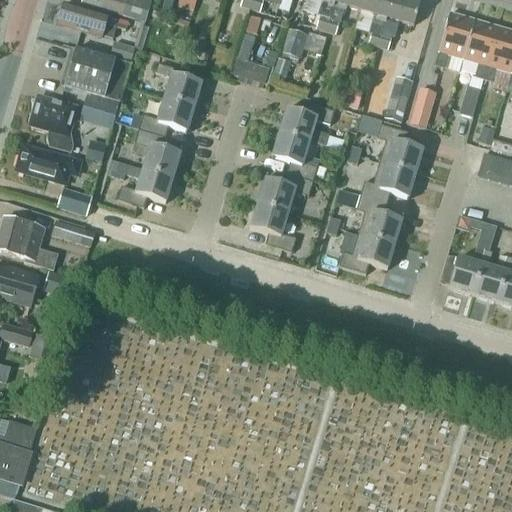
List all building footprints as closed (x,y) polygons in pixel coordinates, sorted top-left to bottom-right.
[(141,0),(81,0),(80,6),(142,23),(145,24),(150,2),(142,0),(141,0)] [(242,0),(240,9),(249,12),(252,0),(242,0)] [(259,0),(252,0),(249,12),(259,14),(263,2),(263,1),(259,0)] [(306,0),(302,13),(317,18),(319,18),(329,21),(335,0),(306,0)] [(335,0),(329,21),(339,23),(339,24),(340,24),(344,9),(360,13),(363,0),(335,0)] [(363,0),(360,13),(354,32),(370,36),(371,33),(381,36),(391,0),(363,0)] [(392,0),(391,0),(381,36),(391,39),(391,40),(393,40),(398,25),(412,29),(418,8),(392,0)] [(58,23),(64,25),(63,29),(99,39),(100,37),(110,40),(115,21),(63,6),(58,23)] [(436,56),(432,70),(441,72),(445,58),(461,63),(473,23),(448,16),(436,56)] [(319,18),(315,31),(325,34),(329,21),(319,18)] [(329,21),(325,34),(335,37),(339,24),(339,23),(329,21)] [(473,23),(461,63),(477,67),(473,81),(482,84),(497,30),(473,23)] [(511,34),(497,30),(482,84),(490,86),(494,72),(510,77),(511,68),(511,34)] [(279,55),(299,61),(307,38),(287,31),(279,55)] [(370,36),(367,46),(377,49),(381,36),(371,33),(370,36)] [(188,56),(201,61),(208,41),(195,36),(188,56)] [(381,36),(377,49),(387,52),(391,40),(391,39),(381,36)] [(110,58),(130,63),(133,51),(114,46),(110,58)] [(75,52),(64,89),(86,95),(84,100),(83,103),(81,112),(84,113),(113,121),(118,103),(120,104),(130,68),(75,52)] [(235,61),(231,77),(262,86),(267,70),(235,61)] [(157,67),(155,76),(169,80),(163,101),(193,110),(200,87),(201,86),(171,77),(172,71),(157,67)] [(467,86),(458,116),(469,119),(478,89),(467,86)] [(424,131),(434,94),(419,90),(408,126),(424,131)] [(340,94),(337,106),(357,111),(360,99),(340,94)] [(142,118),(138,132),(164,140),(168,129),(186,134),(193,110),(163,101),(156,122),(142,118)] [(31,115),(29,123),(30,123),(32,128),(32,129),(49,133),(47,139),(48,143),(49,148),(48,149),(70,155),(70,154),(71,149),(69,139),(67,139),(72,123),(80,125),(81,123),(84,113),(81,112),(50,104),(49,107),(39,104),(37,113),(32,115),(31,115)] [(285,113),(278,136),(308,145),(323,149),(325,140),(311,136),(312,133),(315,124),(329,128),(333,114),(307,106),(303,117),(285,111),(285,112),(285,113)] [(367,117),(362,131),(373,134),(378,121),(367,117)] [(381,166),(415,177),(422,152),(403,146),(407,135),(380,128),(376,142),(387,145),(381,166)] [(488,148),(493,133),(481,130),(477,145),(488,148)] [(133,147),(131,153),(146,157),(141,172),(172,181),(179,157),(161,151),(164,140),(138,132),(133,147)] [(278,136),(270,160),(288,166),(285,177),(312,185),(314,178),(322,180),(324,173),(316,170),(318,163),(304,159),(308,145),(278,136)] [(93,143),(92,159),(109,160),(110,144),(93,143)] [(23,149),(16,174),(46,182),(47,179),(64,184),(66,178),(77,181),(82,166),(23,149)] [(483,156),(476,179),(487,182),(494,159),(483,156)] [(494,159),(487,182),(498,185),(505,162),(494,159)] [(505,162),(498,185),(509,189),(511,179),(511,164),(510,164),(505,162)] [(111,163),(106,177),(123,182),(124,177),(139,181),(135,193),(121,188),(116,203),(143,211),(146,200),(164,206),(165,205),(164,205),(172,181),(141,172),(111,163)] [(363,184),(359,198),(386,207),(389,195),(408,201),(415,177),(381,166),(375,187),(363,184)] [(264,183),(256,207),(287,216),(293,195),(307,199),(312,185),(285,177),(282,188),(264,183)] [(57,207),(86,215),(90,198),(62,190),(57,207)] [(366,216),(360,237),(394,248),(401,223),(382,217),(386,207),(359,198),(355,213),(366,216)] [(249,230),(249,231),(267,237),(264,248),(290,256),(295,241),(280,237),(287,216),(256,207),(249,230)] [(0,231),(0,254),(25,262),(24,266),(52,274),(57,257),(30,250),(35,230),(3,221),(0,231)] [(56,238),(90,249),(93,237),(59,227),(56,238)] [(394,248),(360,237),(354,258),(343,255),(338,270),(365,278),(368,267),(387,272),(394,248)] [(456,260),(447,290),(472,298),(481,267),(487,269),(491,255),(488,254),(482,252),(477,250),(472,265),(456,260)] [(481,267),(472,298),(495,305),(505,275),(511,276),(511,271),(511,260),(506,259),(500,257),(496,272),(487,269),(481,267)] [(0,300),(29,309),(38,280),(6,271),(5,275),(0,273),(0,300)] [(42,293),(63,300),(70,302),(76,283),(48,274),(42,293)] [(505,275),(495,305),(511,309),(511,276),(505,275)] [(2,326),(0,334),(0,341),(27,349),(31,334),(2,326)] [(0,384),(4,386),(8,371),(0,369),(0,384)] [(0,480),(20,487),(37,433),(9,424),(1,450),(0,449),(0,480)]
